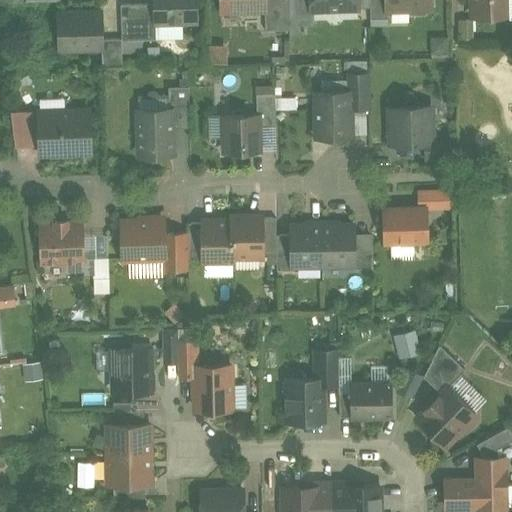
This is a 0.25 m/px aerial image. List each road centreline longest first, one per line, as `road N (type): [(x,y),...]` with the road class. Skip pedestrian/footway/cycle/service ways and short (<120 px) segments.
road 1 (residential): [(351,188),(292,188),(266,177),(192,181),(179,198),(116,198),(99,187),(32,188),(12,169),(0,170)]
road 2 (residential): [(187,454),(385,452),(415,477),(416,511)]
